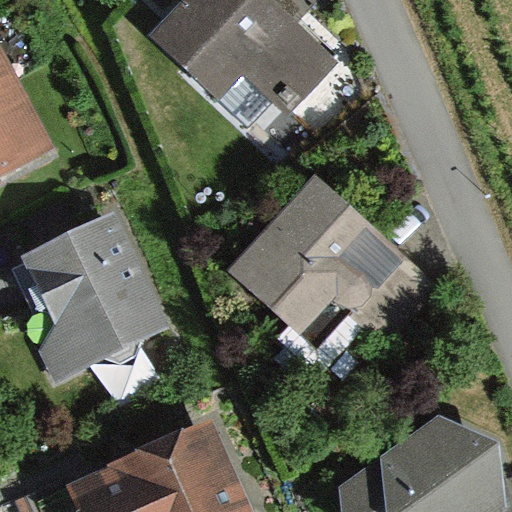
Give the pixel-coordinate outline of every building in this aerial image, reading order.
[(238,64),(289,111),(339,58),(277,0),(176,0),(152,25),(217,86),(238,64)] [(0,36),(0,168),(55,139),(0,36)] [(314,172),(232,261),(299,323),(327,292),(388,347),(441,288),(314,172)] [(112,205),(16,253),(54,329),(34,338),(55,380),(170,323),(112,205)] [(303,349),(335,370),(363,328),(331,306),(303,349)] [(115,466),(73,485),(84,511),(267,511),(219,404),(109,453),(115,466)] [(436,415),(344,476),(344,511),(511,511),(511,498),(506,494),(500,434),(436,415)]
